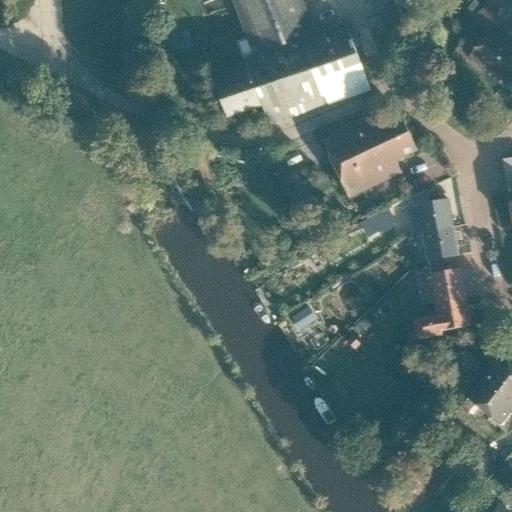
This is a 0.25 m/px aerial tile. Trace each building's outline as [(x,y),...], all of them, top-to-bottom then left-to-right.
[(244,0),(266,56),(219,74),(235,116),(271,102),(278,121),(367,87),(343,24),(317,34),(303,0),(244,0)] [(511,29),(511,23),(489,7),(481,17),(507,36),(511,29)] [(481,23),(473,17),(467,26),(475,32),(481,23)] [(511,81),(511,48),(484,28),(466,53),(511,84),(511,81)] [(402,161),(427,149),(413,121),(379,137),(368,114),(322,135),(352,197),(406,171),(402,161)] [(456,225),(452,197),(424,201),(428,229),(456,225)] [(396,208),(366,219),(372,234),(402,223),(396,208)] [(459,253),(456,225),(428,229),(432,257),(459,253)] [(463,258),(431,264),(440,314),(412,319),(416,338),(476,327),(463,258)] [(330,341),(323,330),(312,337),(319,348),(330,341)] [(511,408),(511,360),(505,355),(470,398),(501,423),(511,408)]
